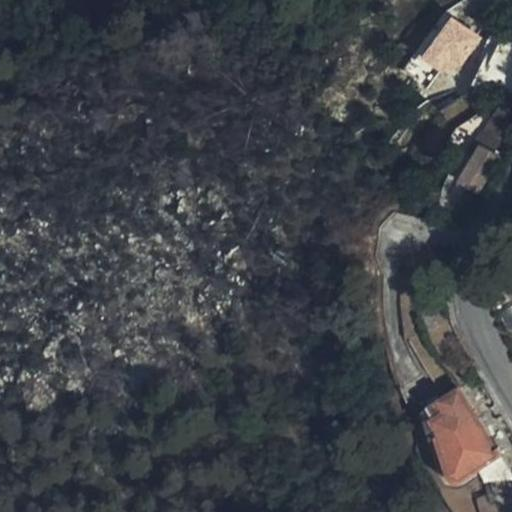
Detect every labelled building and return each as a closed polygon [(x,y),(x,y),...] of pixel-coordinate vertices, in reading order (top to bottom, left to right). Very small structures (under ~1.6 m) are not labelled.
[(451,73),(484,32),(454,8),(408,66),(424,79),(438,63),(451,73)] [(495,139),(511,111),(502,105),(484,131),(495,139)] [(480,192),(502,155),(482,143),(460,181),(480,192)] [(487,477),(507,476),(511,476),(511,470),(460,386),(431,405),(436,414),(447,428),(442,432),(450,465),(452,469),(457,473),(462,474),(481,463),(487,477)] [(498,511),(491,492),(480,497),(485,511),(498,511)]
